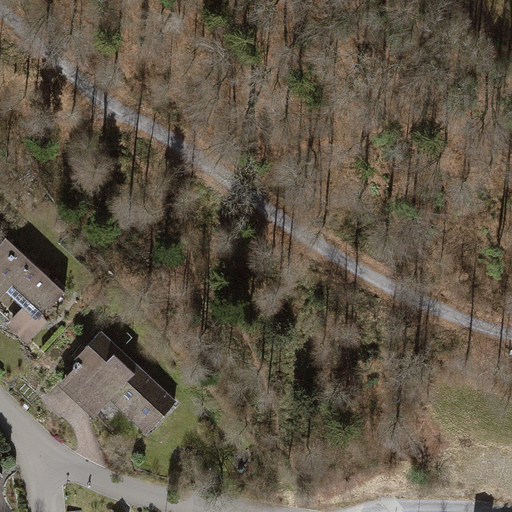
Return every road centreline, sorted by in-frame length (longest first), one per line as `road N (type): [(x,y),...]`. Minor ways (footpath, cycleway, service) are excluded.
road 1 (track): [(0,9),(125,115),(282,221),(412,299),(511,334)]
road 2 (residential): [(38,463),(221,511)]
road 3 (track): [(358,511),(417,501),(511,511)]
